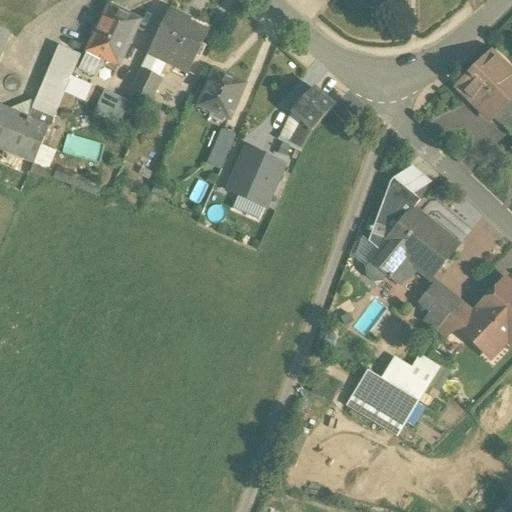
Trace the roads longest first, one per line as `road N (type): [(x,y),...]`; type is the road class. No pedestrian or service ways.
road 1 (track): [(392,105),(245,511)]
road 2 (residential): [(387,86),(402,124),(511,231)]
road 3 (unclassified): [(387,86),(329,60),(267,0)]
road 4 (unclassified): [(500,0),(446,52),(387,86)]
